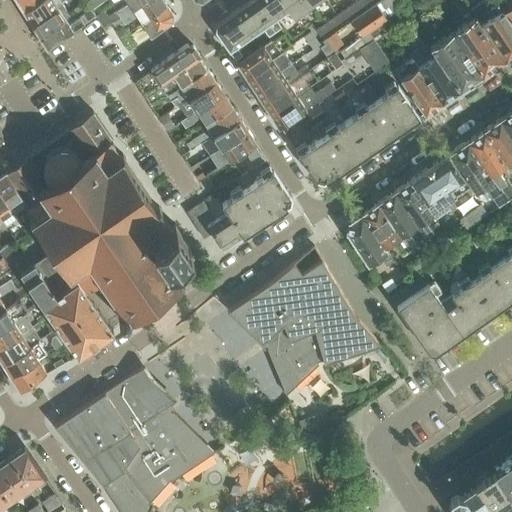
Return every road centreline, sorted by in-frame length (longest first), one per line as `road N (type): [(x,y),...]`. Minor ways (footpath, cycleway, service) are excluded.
road 1 (residential): [(25,420),(313,218)]
road 2 (residential): [(419,511),(388,465),(386,438),(511,344)]
road 3 (residential): [(511,85),(313,218)]
road 4 (residential): [(0,152),(197,22)]
road 5 (residential): [(313,218),(199,39),(197,22)]
